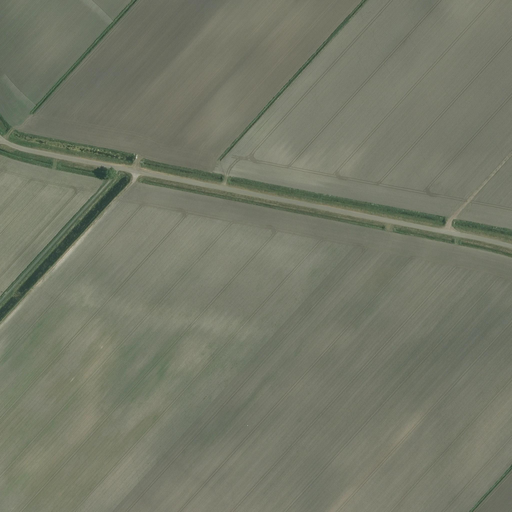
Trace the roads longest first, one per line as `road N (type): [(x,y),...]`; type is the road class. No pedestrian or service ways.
road 1 (unclassified): [(511,247),(0,139)]
road 2 (track): [(0,324),(136,171)]
